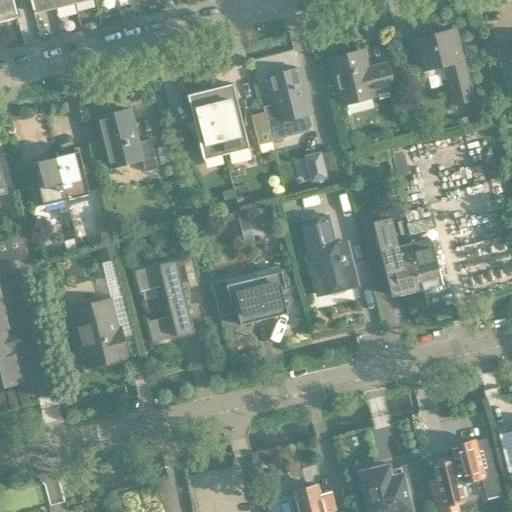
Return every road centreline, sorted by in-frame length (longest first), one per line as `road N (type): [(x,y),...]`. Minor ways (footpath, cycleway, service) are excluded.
road 1 (residential): [(0,455),(511,334)]
road 2 (residential): [(0,73),(250,10)]
